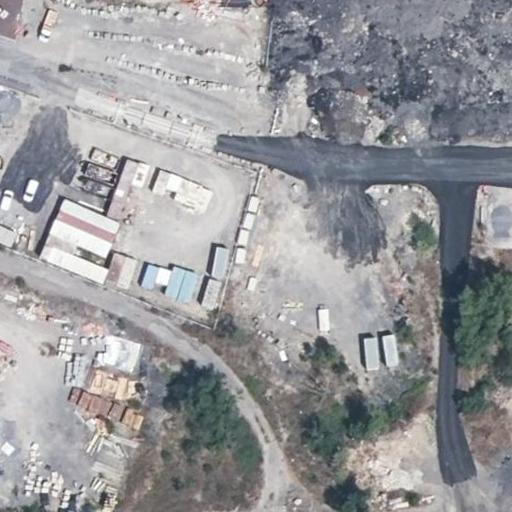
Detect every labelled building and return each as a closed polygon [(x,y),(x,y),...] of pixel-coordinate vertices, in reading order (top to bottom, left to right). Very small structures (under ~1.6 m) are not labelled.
[(105,178),(115,157),(93,146),(83,167),(105,178)] [(128,181),(150,185),(154,165),(120,157),(109,213),(121,215),(128,181)] [(40,260),(104,280),(110,262),(106,260),(120,216),(60,197),(40,260)] [(264,214),(265,261),(286,260),(285,213),(264,214)] [(511,216),(493,218),(494,231),(511,228),(511,216)] [(0,241),(10,245),(16,231),(0,224),(0,241)] [(136,236),(130,260),(153,266),(159,241),(136,236)] [(186,243),(178,274),(218,284),(226,253),(186,243)] [(352,251),(351,263),(375,266),(377,253),(352,251)] [(283,287),(285,273),(253,268),(251,283),(283,287)] [(353,288),(351,301),(377,303),(378,290),(353,288)] [(111,339),(108,365),(134,369),(138,342),(111,339)] [(374,357),(402,367),(407,355),(379,344),(374,357)] [(107,484),(124,488),(143,408),(114,401),(103,451),(114,454),(107,484)] [(0,487),(0,502),(9,506),(19,475),(5,471),(0,487)]
